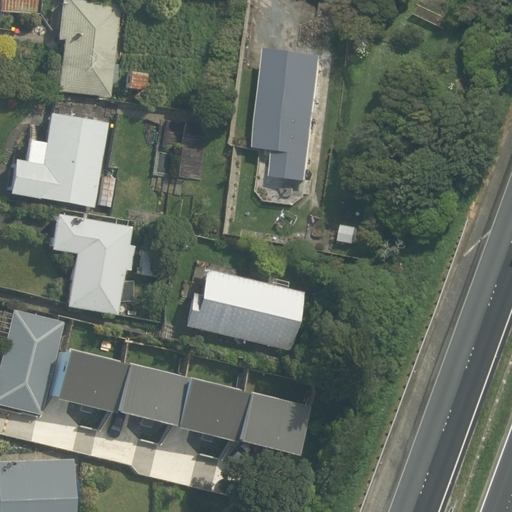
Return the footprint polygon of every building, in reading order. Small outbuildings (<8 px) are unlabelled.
[(84,0),(59,0),(56,41),(62,42),(59,89),(111,93),(119,3),(84,0)] [(278,47),(263,154),(278,156),(274,181),(314,187),(332,55),(278,47)] [(52,212),(54,202),(95,207),(105,124),(45,116),(42,141),(25,139),(22,162),(13,161),(8,196),(18,198),(16,214),(52,219),(52,212)] [(56,213),(51,250),(72,253),(64,309),(119,317),(132,224),(56,213)] [(196,267),(182,328),(290,351),(304,290),(196,267)] [(65,319),(5,307),(0,331),(0,409),(44,418),(65,319)] [(165,411),(162,437),(201,442),(204,415),(165,411)] [(76,511),(72,452),(0,458),(0,511),(76,511)]
